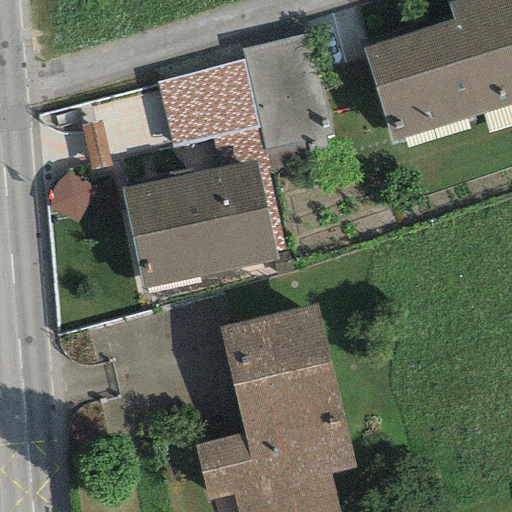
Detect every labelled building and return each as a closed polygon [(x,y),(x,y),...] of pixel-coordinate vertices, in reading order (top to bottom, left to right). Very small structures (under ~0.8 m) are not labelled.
[(511,0),(457,0),(446,3),(453,22),(362,50),(388,142),(511,103),(511,0)] [(308,34),(241,50),(264,150),(331,135),(308,34)] [(242,61),(155,83),(169,145),(210,136),(256,126),(242,61)] [(283,250),(256,126),(210,136),(217,168),(254,160),(274,252),(283,250)] [(217,168),(118,189),(140,290),(276,261),(274,252),(254,160),(217,168)] [(316,304),(216,327),(230,386),(330,363),(316,304)] [(330,363),(230,386),(242,435),(193,446),(206,502),(232,496),(235,511),(338,511),(329,474),(354,468),(330,363)]
